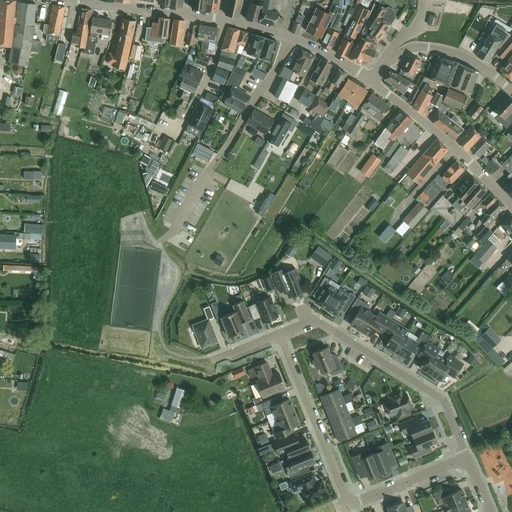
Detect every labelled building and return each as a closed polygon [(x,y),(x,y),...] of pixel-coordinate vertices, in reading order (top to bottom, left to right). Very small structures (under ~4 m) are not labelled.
[(27,66),(34,26),(36,5),(18,3),(16,18),(14,17),(15,1),(0,0),(0,45),(12,47),(9,63),(27,66)] [(203,11),(204,0),(193,0),(193,9),(203,11)] [(206,0),(205,11),(216,13),(218,0),(206,0)] [(228,0),(226,15),(237,17),(240,0),(228,0)] [(263,11),(262,11),(258,23),(280,30),(283,19),(278,17),(279,14),(271,11),(273,0),(263,0),(262,6),(263,7),(263,11)] [(328,14),(324,12),(313,35),(320,38),(328,22),(331,24),(338,10),(337,0),(333,0),(332,3),(332,4),(328,14)] [(337,0),(338,10),(331,24),(321,45),(330,50),(338,33),(335,32),(345,11),(345,0),(337,0)] [(403,0),(403,4),(413,9),(415,0),(414,0),(403,0)] [(37,13),(45,16),(50,4),(41,1),(37,13)] [(250,3),(245,19),(258,23),(262,11),(263,11),(263,7),(262,6),(250,3)] [(378,5),(377,6),(374,4),(373,5),(366,20),(368,22),(384,32),(389,24),(390,22),(392,23),(395,17),(393,16),(394,14),(394,12),(388,8),(386,8),(386,10),(378,5)] [(52,5),(50,19),(62,22),(64,7),(52,5)] [(345,34),(355,39),(367,11),(357,7),(345,34)] [(313,35),(324,12),(316,8),(305,31),(313,35)] [(81,9),(78,24),(89,25),(91,10),(81,9)] [(436,27),(438,17),(429,15),(426,25),(436,27)] [(88,36),(86,47),(86,49),(83,48),(83,53),(93,55),(95,42),(97,43),(98,38),(96,38),(96,33),(109,35),(111,20),(92,17),(89,37),(88,36)] [(159,17),(158,23),(152,22),(151,36),(166,38),(169,18),(159,17)] [(124,69),(126,62),(127,62),(135,25),(134,25),(135,21),(123,18),(122,22),(121,22),(114,55),(109,53),(107,63),(113,64),(112,67),(124,69)] [(62,22),(50,19),(48,25),(44,25),(43,33),(59,36),(62,22)] [(170,44),(180,46),(184,20),(173,19),(170,44)] [(384,32),(368,22),(362,32),(367,35),(374,39),(377,41),(384,32)] [(294,23),(291,33),(297,35),(300,25),(294,23)] [(89,25),(78,24),(76,34),(72,33),(70,45),(74,45),(74,46),(85,48),(89,25)] [(490,34),(476,56),(488,63),(498,48),(499,48),(511,34),(506,31),(506,30),(496,24),(490,34)] [(199,25),(199,29),(197,40),(202,41),(201,48),(207,50),(209,42),(215,43),(217,28),(199,25)] [(231,53),(233,53),(237,54),(239,44),(244,46),(248,33),(240,31),(228,27),(221,49),(221,50),(216,66),(232,71),(235,59),(229,58),(231,53)] [(186,44),(187,45),(184,53),(189,55),(192,46),(193,46),(195,34),(188,32),(186,44)] [(259,57),(265,38),(252,34),(246,53),(259,57)] [(355,39),(345,34),(336,53),(345,58),(355,39)] [(367,35),(365,40),(370,42),(362,60),(369,63),(370,63),(375,61),(378,56),(376,51),(375,51),(377,46),(372,43),(374,39),(367,35)] [(511,35),(507,41),(496,54),(502,59),(511,50),(511,55),(499,71),(511,81),(511,35)] [(67,37),(59,36),(58,43),(65,44),(67,37)] [(138,58),(143,37),(136,36),(131,57),(138,58)] [(370,42),(365,40),(359,37),(349,59),(367,68),(369,63),(362,60),(370,42)] [(277,42),(265,38),(259,57),(271,61),(277,42)] [(32,41),(30,53),(39,54),(41,42),(32,41)] [(62,61),(66,45),(58,43),(55,51),(53,59),(62,61)] [(314,56),(302,50),(291,70),(304,77),(310,65),(314,56)] [(180,75),(183,76),(198,83),(203,73),(191,68),(194,62),(206,67),(209,59),(197,54),(193,62),(187,59),(180,75)] [(420,60),(410,55),(405,65),(403,65),(398,75),(402,77),(404,72),(412,76),(414,72),(417,73),(419,70),(416,68),(420,60)] [(429,65),(427,70),(431,72),(428,79),(448,87),(458,64),(458,63),(438,56),(434,66),(429,65)] [(321,60),(312,76),(311,79),(322,85),(328,74),(329,72),(327,71),(331,65),(321,60)] [(458,64),(448,87),(449,85),(470,94),(478,73),(458,64)] [(240,111),(241,108),(243,109),(249,97),(237,90),(246,72),(235,66),(225,85),(231,88),(225,100),(234,104),(232,107),(240,111)] [(278,77),(283,79),(274,97),(288,104),(297,86),(284,79),(289,70),(283,67),(280,74),(278,77)] [(216,68),(211,81),(224,85),(228,73),(216,68)] [(328,82),(325,87),(322,92),(328,95),(331,91),(330,91),(334,85),(339,88),(347,74),(336,68),(328,81),(328,82)] [(402,77),(398,75),(390,71),(384,80),(399,88),(398,90),(404,93),(407,87),(412,90),(410,94),(416,98),(422,88),(416,84),(416,85),(410,82),(402,77)] [(198,83),(183,76),(178,87),(183,89),(181,92),(183,93),(181,99),(184,100),(180,107),(186,110),(193,94),(198,83)] [(416,98),(410,94),(406,102),(412,106),(412,107),(422,113),(432,96),(427,93),(430,87),(424,84),(427,78),(420,76),(416,84),(422,88),(416,98)] [(333,101),(329,107),(329,108),(334,110),(341,96),(347,100),(357,85),(347,79),(338,94),(334,102),(333,101)] [(357,85),(347,100),(354,104),(352,108),(355,110),(367,91),(357,85)] [(460,110),(466,97),(448,89),(442,102),(460,110)] [(308,107),(314,99),(315,97),(304,90),(297,100),(308,107)] [(214,105),(218,97),(207,91),(203,100),(214,105)] [(67,94),(59,92),(52,114),(60,117),(67,94)] [(436,93),(430,104),(438,108),(444,96),(436,93)] [(371,94),(361,107),(379,120),(389,107),(371,94)] [(511,111),(511,99),(507,95),(493,109),(499,115),(495,119),(506,129),(511,121),(511,116),(510,114),(511,111)] [(329,108),(329,107),(318,99),(309,111),(311,112),(310,114),(314,118),(312,122),(306,117),(302,123),(319,134),(323,128),(319,125),(324,116),(323,115),(329,108)] [(475,102),(466,114),(474,120),(483,109),(475,102)] [(202,130),(212,109),(198,103),(188,124),(202,130)] [(441,103),(431,122),(439,129),(446,117),(442,114),(447,107),(441,103)] [(104,107),(100,119),(112,123),(116,110),(104,107)] [(299,113),(292,109),(288,115),(299,121),(299,113)] [(276,125),(271,122),(272,121),(254,110),(246,123),(265,134),(266,131),(270,134),(276,125)] [(122,123),(125,114),(118,111),(115,120),(122,123)] [(385,128),(374,143),(380,147),(378,150),(376,148),(372,153),(381,160),(385,156),(381,152),(390,141),(387,139),(389,136),(391,133),(406,116),(400,111),(385,128)] [(359,113),(352,124),(347,132),(353,136),(358,127),(365,116),(359,113)] [(283,114),(268,141),(278,146),(287,129),(291,132),(297,122),(283,114)] [(345,122),(350,125),(355,117),(351,114),(345,122)] [(390,141),(381,152),(387,157),(390,153),(391,153),(398,144),(392,140),(392,139),(395,136),(397,138),(412,121),(406,116),(391,133),(389,136),(387,139),(390,141)] [(452,121),(446,117),(439,129),(446,135),(455,124),(457,120),(455,118),(452,121)] [(473,121),(468,117),(463,123),(468,127),(473,121)] [(457,120),(455,124),(446,135),(454,141),(463,130),(455,124),(458,120),(457,120)] [(511,154),(501,165),(508,173),(509,172),(511,169),(511,123),(506,130),(511,136),(511,154)] [(466,152),(467,151),(469,149),(478,158),(490,146),(470,127),(456,141),(466,152)] [(134,137),(143,140),(146,132),(137,129),(134,137)] [(353,140),(345,135),(340,142),(346,146),(347,143),(350,145),(353,140)] [(264,141),(257,137),(253,143),(261,147),(264,141)] [(172,142),(164,138),(159,149),(167,153),(172,142)] [(423,154),(406,174),(419,185),(436,166),(435,165),(448,150),(437,139),(423,154)] [(212,152),(196,144),(191,154),(207,162),(212,152)] [(401,146),(386,164),(394,170),(408,151),(401,146)] [(263,147),(259,155),(264,159),(270,149),(267,147),(266,149),(263,147)] [(136,150),(132,156),(146,163),(149,156),(136,150)] [(229,153),(226,159),(232,162),(235,156),(229,153)] [(367,177),(380,160),(371,153),(358,170),(367,177)] [(264,159),(259,155),(252,166),(258,170),(264,159)] [(143,172),(152,177),(160,163),(151,158),(143,172)] [(443,174),(444,176),(442,178),(446,182),(448,180),(451,183),(464,170),(455,162),(443,174)] [(511,169),(509,172),(510,173),(507,176),(511,181),(503,188),(511,198),(511,169)] [(400,181),(406,173),(401,170),(396,179),(400,181)] [(41,180),(41,172),(33,171),(33,172),(19,171),(19,179),(33,180),(33,175),(37,175),(37,180),(41,180)] [(154,180),(168,184),(171,177),(156,172),(154,180)] [(248,172),(242,182),(249,185),(254,175),(248,172)] [(358,172),(353,177),(359,183),(364,178),(358,172)] [(458,187),(453,192),(446,200),(455,208),(478,183),(470,176),(459,187),(458,187)] [(455,188),(463,181),(460,178),(452,185),(455,188)] [(169,190),(154,183),(151,189),(166,196),(169,190)] [(429,195),(434,189),(428,183),(422,188),(429,195)] [(478,183),(455,208),(464,217),(476,203),(475,202),(486,191),(478,183)] [(269,190),(256,212),(263,216),(276,195),(269,190)] [(424,203),(429,198),(422,192),(418,197),(424,203)] [(497,199),(490,192),(473,211),(480,217),(482,213),(483,212),(497,199)] [(373,198),(365,207),(370,211),(378,202),(373,198)] [(497,199),(483,212),(482,213),(490,220),(504,206),(497,199)] [(402,220),(411,228),(428,210),(419,202),(402,220)] [(192,214),(200,218),(204,209),(195,205),(192,214)] [(511,214),(511,215),(500,225),(511,238),(511,214)] [(462,231),(466,226),(471,221),(467,218),(464,221),(460,225),(451,235),(455,238),(457,236),(457,237),(462,231)] [(43,226),(23,225),(23,234),(42,235),(43,226)] [(482,243),(492,232),(485,226),(475,237),(474,239),(480,245),(482,243)] [(191,230),(180,228),(177,243),(188,245),(191,230)] [(0,244),(7,245),(7,249),(16,249),(16,245),(17,235),(0,234),(0,244)] [(496,248),(487,240),(474,255),(483,263),(496,248)] [(324,265),(331,256),(318,246),(311,256),(324,265)] [(40,256),(29,256),(29,264),(40,264),(40,256)] [(279,293),(285,290),(289,298),(304,291),(295,269),(285,273),(283,269),(271,274),(279,293)] [(511,272),(503,282),(510,289),(511,286),(511,272)] [(266,291),(274,288),(270,276),(262,279),(266,291)] [(325,309),(337,291),(327,284),(330,280),(324,277),(315,291),(320,294),(314,303),(325,309)] [(367,281),(360,277),(355,284),(361,289),(367,281)] [(347,297),(337,291),(325,309),(336,316),(341,308),(346,310),(355,296),(349,293),(347,297)] [(390,310),(393,304),(378,296),(374,302),(390,310)] [(260,318),(262,323),(269,320),(270,322),(276,320),(276,318),(278,317),(277,315),(279,314),(276,308),(274,308),(270,297),(254,303),(254,304),(247,307),(253,321),(260,318)] [(357,299),(350,310),(348,313),(355,317),(350,325),(360,332),(371,314),(366,310),(369,306),(357,299)] [(250,320),(243,301),(232,305),(235,312),(220,318),(228,337),(244,331),(241,323),(250,320)] [(217,342),(208,320),(213,318),(209,306),(203,309),(207,320),(192,326),(201,348),(217,342)] [(376,317),(371,314),(360,332),(370,338),(375,330),(382,334),(383,334),(391,320),(379,312),(376,317)] [(402,327),(391,320),(383,334),(390,339),(385,347),(395,353),(405,336),(399,332),(402,327)] [(501,338),(489,326),(480,335),(492,347),(501,338)] [(405,336),(395,353),(405,360),(411,351),(418,356),(427,342),(430,337),(422,332),(415,342),(405,336)] [(427,342),(418,356),(425,360),(420,369),(430,375),(441,357),(437,354),(439,350),(427,342)] [(313,354),(316,360),(313,361),(316,367),(318,366),(321,373),(329,370),(332,376),(344,371),(338,357),(331,359),(327,348),(313,354)] [(6,351),(4,356),(11,359),(14,354),(6,351)] [(441,357),(430,375),(440,381),(445,373),(454,379),(463,364),(449,356),(446,360),(441,357)] [(258,375),(260,380),(256,382),(262,398),(285,389),(278,373),(271,376),(270,372),(267,363),(247,370),(251,378),(258,375)] [(232,371),(235,378),(241,376),(240,373),(244,372),(242,367),(232,371)] [(177,388),(171,405),(169,411),(180,414),(182,409),(180,408),(185,391),(177,388)] [(325,408),(352,397),(351,394),(342,397),(339,389),(320,397),(325,408)] [(388,396),(390,401),(384,404),(389,417),(396,415),(398,420),(410,415),(408,410),(412,408),(407,394),(403,396),(400,391),(388,396)] [(352,397),(325,408),(329,420),(348,412),(345,405),(353,401),(352,397)] [(276,419),(294,412),(289,399),(278,404),(275,398),(261,403),(266,415),(273,412),(276,419)] [(244,412),(256,408),(254,401),(241,405),(244,412)] [(379,426),(385,423),(379,409),(373,411),(379,426)] [(293,431),(291,427),(299,424),(294,412),(276,419),(278,425),(271,428),(275,439),(293,431)] [(351,420),(348,412),(329,420),(334,431),(361,420),(360,416),(351,420)] [(417,417),(413,419),(400,424),(404,435),(411,432),(413,439),(432,431),(427,420),(420,423),(417,417)] [(361,420),(334,431),(339,442),(357,435),(354,427),(363,423),(361,420)] [(432,431),(413,439),(416,445),(409,448),(413,458),(431,451),(429,445),(437,442),(432,431)] [(294,434),(290,436),(273,443),(278,454),(286,451),(289,458),(287,458),(287,459),(309,450),(308,447),(309,445),(308,442),(306,441),(304,437),(297,440),(294,434)] [(447,444),(455,444),(454,434),(447,434),(447,444)] [(396,464),(393,456),(387,443),(375,448),(377,453),(372,455),(380,475),(391,470),(389,467),(396,464)] [(309,450),(287,459),(290,466),(286,468),(290,478),(305,472),(303,467),(314,462),(313,458),(314,456),(313,453),(310,452),(309,450)] [(380,475),(372,455),(366,457),(364,453),(352,457),(357,471),(361,478),(367,476),(368,479),(380,475)] [(268,462),(270,470),(281,466),(278,459),(268,462)] [(313,474),(290,483),(294,492),(303,488),(308,502),(327,494),(322,480),(316,482),(313,474)] [(288,488),(285,482),(279,485),(281,490),(288,488)] [(447,496),(444,488),(433,493),(436,501),(437,500),(440,506),(444,504),(447,509),(466,501),(462,490),(447,496)] [(470,511),(466,501),(447,509),(447,511),(470,511)] [(414,511),(412,506),(405,509),(403,503),(388,509),(388,511),(414,511)]
